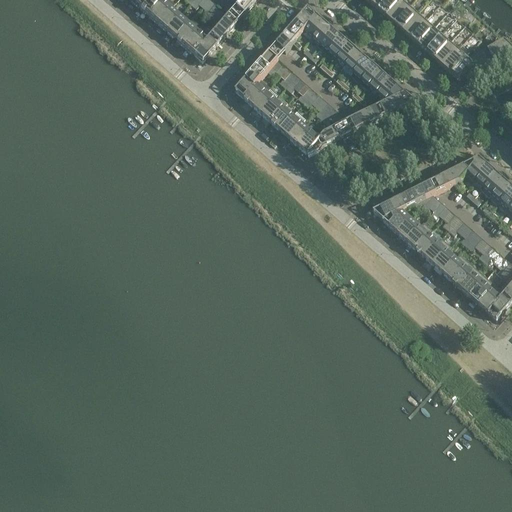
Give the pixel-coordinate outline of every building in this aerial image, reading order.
[(139,10),(148,0),(132,0),(130,2),(139,10)] [(148,18),(164,0),(148,0),(139,10),(148,18)] [(171,10),(172,10),(174,7),(166,0),(164,0),(148,18),(157,26),(171,10)] [(198,7),(204,0),(196,0),(190,7),(196,12),(198,9),(198,7)] [(243,19),(254,6),(246,0),(243,0),(242,2),(235,10),(241,16),(240,17),(243,19)] [(379,14),(391,0),(376,0),(371,7),(379,14)] [(387,21),(402,5),(395,0),(391,0),(379,14),(387,21)] [(395,29),(410,12),(402,5),(387,21),(395,29)] [(208,23),(219,11),(214,7),(207,15),(205,15),(202,18),(208,23)] [(180,18),(172,10),(171,10),(157,26),(166,34),(180,18)] [(216,23),(223,15),(219,11),(208,23),(214,28),(216,25),(216,23)] [(306,31),(317,19),(308,12),(298,24),(306,31)] [(403,36),(418,19),(410,12),(395,29),(403,36)] [(189,26),(189,25),(180,18),(166,34),(176,42),(189,26)] [(226,38),(236,26),(228,18),(217,30),(226,38)] [(312,41),(325,26),(317,19),(306,31),(304,33),(305,34),(312,41)] [(411,43),(426,26),(418,19),(403,36),(411,43)] [(185,50),(201,31),(192,22),(189,25),(189,26),(176,42),(185,50)] [(296,43),(305,34),(304,33),(306,31),(298,24),(287,36),(296,43)] [(321,48),(333,34),(325,26),(312,41),(320,48),(321,48)] [(420,50),(434,34),(426,26),(411,43),(420,50)] [(216,49),(226,38),(217,30),(210,38),(211,39),(208,42),(216,49)] [(194,57),(208,42),(211,39),(210,38),(201,31),(185,50),(194,57)] [(327,57),(341,41),(333,34),(321,48),(320,48),(318,50),(327,57)] [(428,57),(442,41),(434,34),(420,50),(428,57)] [(302,48),(296,43),(287,36),(277,48),(286,55),(293,47),(299,52),(302,48)] [(337,62),(349,48),(341,41),(327,57),(335,65),(337,62)] [(436,64),(450,48),(442,41),(428,57),(436,64)] [(202,65),(216,49),(208,42),(194,57),(202,65)] [(458,83),(511,55),(511,51),(505,45),(482,56),(479,49),(478,48),(466,62),(458,55),(444,71),(458,83)] [(345,69),(357,55),(349,48),(337,62),(345,69)] [(444,71),(458,55),(450,48),(436,64),(444,71)] [(309,60),(312,57),(307,52),(304,56),(309,60)] [(276,75),(283,67),(279,63),(270,55),(246,82),(254,89),(260,83),(261,83),(268,75),(274,80),(276,78),(276,75)] [(353,76),(365,62),(357,55),(345,69),(353,76)] [(318,62),(312,57),(309,60),(315,66),(318,62)] [(359,86),(374,69),(365,62),(353,76),(351,78),(359,86)] [(326,75),(329,72),(323,67),(320,70),(326,75)] [(369,91),(382,76),(374,69),(359,86),(367,93),(370,91),(369,91)] [(334,77),(329,72),(326,75),(331,80),(334,77)] [(286,91),(296,79),(292,75),(285,83),(283,83),(280,86),(286,91)] [(377,98),(390,84),(382,76),(369,91),(370,91),(377,98)] [(294,91),(301,83),(296,79),(286,91),(292,96),(294,93),(294,91)] [(341,89),(344,86),(339,81),(336,84),(341,89)] [(254,89),(246,82),(236,94),(244,102),(254,89)] [(253,110),(270,91),(261,83),(260,83),(254,89),(244,102),(253,110)] [(386,105),(398,91),(390,84),(377,98),(386,105)] [(350,91),(344,86),(341,89),(347,94),(350,91)] [(276,102),(279,99),(270,91),(253,110),(262,118),(276,102)] [(304,107),(314,95),(310,91),(303,99),(300,99),(298,102),(304,107)] [(382,122),(414,105),(398,91),(386,105),(387,106),(378,111),(376,111),(382,122)] [(312,107),(319,99),(314,95),(304,107),(309,112),(312,109),(312,107)] [(361,100),(355,95),(352,98),(358,104),(361,100)] [(367,105),(361,100),(358,104),(364,108),(367,105)] [(285,110),(276,102),(262,118),(271,126),(285,110)] [(373,106),(372,107),(368,112),(370,114),(376,111),(378,111),(373,106)] [(322,123),(332,111),(328,107),(321,115),(318,115),(316,118),(322,123)] [(280,134),(294,118),(285,110),(271,126),(280,134)] [(330,123),(337,115),(332,111),(322,123),(327,128),(330,125),(330,123)] [(367,129),(382,122),(376,111),(370,114),(362,119),(367,129)] [(289,142),(303,126),(294,118),(280,134),(289,142)] [(367,129),(362,119),(347,126),(352,137),(367,129)] [(298,150),(312,134),(303,126),(289,142),(298,150)] [(352,137),(347,126),(332,134),(337,144),(352,137)] [(319,144),(321,141),(312,134),(298,150),(309,159),(322,152),(319,144)] [(337,144),(332,134),(324,138),(321,141),(319,144),(322,152),(337,144)] [(511,190),(479,162),(473,165),(475,168),(465,179),(473,186),(476,184),(483,191),(481,193),(511,220),(511,190)] [(422,204),(454,188),(462,195),(465,191),(458,186),(461,184),(465,179),(475,168),(473,165),(374,215),(383,224),(403,213),(412,209),(417,213),(423,206),(422,204)] [(469,196),(467,199),(472,204),(475,201),(469,196)] [(481,206),(475,201),(472,204),(478,209),(481,206)] [(439,218),(446,210),(441,206),(431,218),(436,223),(439,221),(439,218)] [(429,211),(425,207),(422,210),(428,216),(430,213),(429,211)] [(486,210),(483,213),(489,218),(491,215),(486,210)] [(451,250),(442,242),(439,245),(430,237),(433,234),(424,226),(421,229),(403,213),(383,224),(488,316),(505,297),(460,258),(457,261),(448,253),(451,250)] [(497,220),(491,215),(489,218),(494,223),(497,220)] [(449,234),(459,222),(455,218),(448,226),(445,226),(443,229),(449,234)] [(457,234),(464,226),(459,222),(449,234),(455,239),(457,236),(457,234)] [(505,232),(508,229),(502,224),(499,227),(505,232)] [(467,250),(477,238),(473,234),(466,242),(463,242),(461,245),(467,250)] [(475,250),(482,242),(477,238),(467,250),(473,255),(475,252),(475,250)] [(485,266),(495,254),(491,250),(484,258),(482,258),(479,261),(485,266)] [(493,266),(500,258),(495,254),(485,266),(491,271),(493,268),(493,266)] [(503,282),(511,271),(511,268),(509,266),(502,274),(500,274),(497,277),(503,282)] [(511,282),(511,280),(511,271),(503,282),(509,287),(511,284),(511,282)] [(497,324),(511,306),(511,289),(505,297),(488,316),(497,324)]
